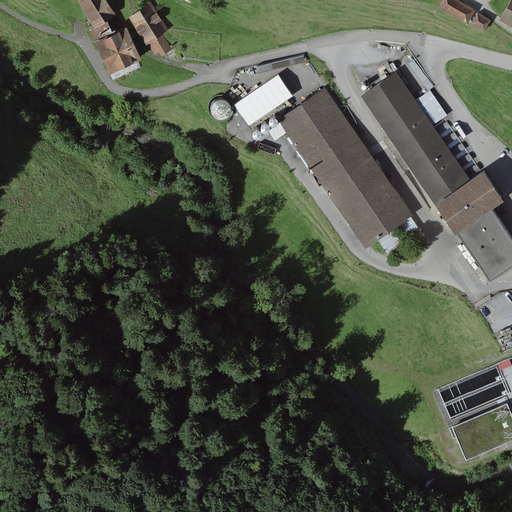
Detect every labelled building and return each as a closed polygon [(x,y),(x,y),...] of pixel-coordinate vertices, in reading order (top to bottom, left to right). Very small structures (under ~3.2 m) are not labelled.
[(105,0),(79,0),(93,23),(113,12),(105,0)] [(476,11),(454,0),(442,0),(439,7),(469,23),(476,11)] [(170,28),(151,1),(131,15),(158,54),(172,45),(164,33),(170,28)] [(511,1),(502,19),(511,24),(511,1)] [(491,21),(478,14),(471,25),(484,33),(491,21)] [(125,30),(98,42),(112,73),(139,60),(125,30)] [(470,179),(397,71),(365,93),(491,278),(511,263),(511,234),(494,208),(506,200),(485,169),(470,179)] [(281,73),(236,101),(249,123),(295,95),(281,73)] [(410,213),(326,87),(279,118),(363,244),(410,213)] [(231,99),(215,96),(213,111),(228,114),(231,99)] [(511,415),(507,404),(452,427),(467,460),(511,440),(511,415)]
